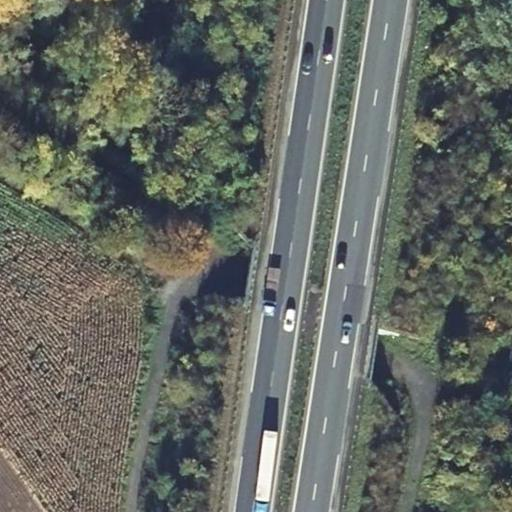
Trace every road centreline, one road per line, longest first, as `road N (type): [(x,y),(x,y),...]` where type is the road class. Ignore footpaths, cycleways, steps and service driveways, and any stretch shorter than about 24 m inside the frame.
road 1 (trunk): [(313,511),(390,0)]
road 2 (trunk): [(327,0),(250,511)]
road 3 (track): [(126,511),(170,315),(197,285),(243,267)]
